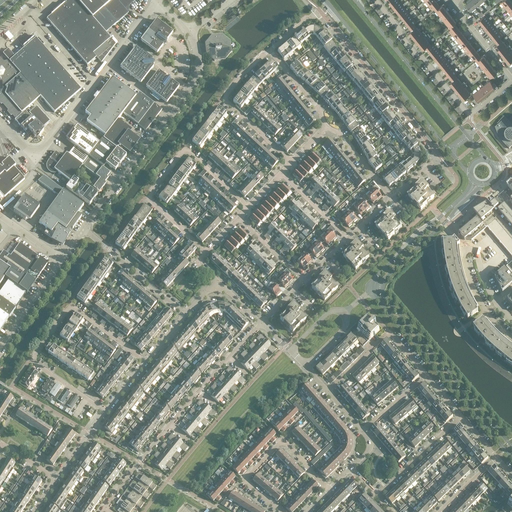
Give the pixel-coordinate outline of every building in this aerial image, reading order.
[(116,44),(106,33),(92,18),(76,0),(68,0),(47,19),(87,66),(96,58),(101,63),(116,44)] [(76,0),(92,18),(112,0),(76,0)] [(112,0),(92,18),(106,33),(128,13),(125,9),(135,0),(112,0)] [(439,4),(435,0),(428,6),(432,10),(434,8),(439,4)] [(475,7),(469,0),(468,0),(466,2),(467,3),(465,4),(471,11),(475,7)] [(399,1),(393,7),(396,11),(403,5),(402,5),(399,1)] [(508,11),(511,7),(511,2),(511,1),(504,7),(504,6),(501,8),(502,10),(505,7),(508,11)] [(396,11),(399,15),(406,10),(403,6),(406,4),(405,3),(402,5),(403,5),(396,11)] [(439,18),(440,20),(449,13),(444,7),(446,6),(444,3),(440,6),(439,4),(434,8),(441,16),(439,18)] [(409,13),(406,10),(399,15),(403,19),(410,14),(409,13)] [(412,11),(409,13),(410,14),(403,19),(406,24),(413,18),(410,15),(413,12),(412,11)] [(221,21),(223,24),(224,26),(236,16),(233,12),(221,21)] [(451,29),(455,25),(454,23),(458,20),(456,18),(454,19),(449,13),(440,20),(442,22),(444,20),(451,29)] [(478,20),(482,25),(489,19),(488,18),(485,15),(478,20)] [(488,18),(489,19),(482,25),(485,29),(492,23),(489,20),(492,18),(491,16),(488,18)] [(410,28),(414,24),(416,22),(413,18),(406,24),(410,28)] [(155,22),(146,34),(142,40),(142,42),(155,53),(158,52),(163,46),(162,45),(164,44),(165,44),(165,43),(165,42),(166,40),(167,41),(172,34),(171,32),(158,21),(155,22)] [(496,28),(495,27),(492,23),(485,29),(489,33),(496,28)] [(411,30),(407,33),(409,35),(411,34),(416,40),(425,33),(423,31),(421,33),(420,31),(416,26),(414,24),(410,28),(411,30)] [(449,31),(451,34),(452,35),(459,29),(455,25),(451,29),(449,31)] [(489,33),(492,37),(499,32),(496,28),(499,26),(498,25),(495,27),(496,28),(489,33)] [(307,29),(304,31),(309,37),(311,35),(313,35),(314,27),(313,27),(311,27),(310,27),(309,28),(308,28),(307,29)] [(315,27),(314,27),(313,35),(315,36),(317,38),(323,33),(321,30),(320,29),(319,29),(318,28),(317,28),(316,27),(315,27)] [(455,39),(462,34),(459,29),(452,35),(451,34),(449,36),(450,38),(453,36),(455,39)] [(301,32),(299,34),(304,41),(309,37),(304,31),(303,30),(302,30),(301,30),(301,31),(301,32)] [(317,38),(321,42),(328,37),(325,34),(326,34),(326,33),(325,32),(324,32),(323,33),(317,38)] [(496,42),(500,38),(502,36),(499,32),(492,37),(496,42)] [(425,33),(416,40),(421,46),(419,47),(421,50),(425,47),(426,49),(431,45),(430,43),(424,37),(427,35),(425,33)] [(300,44),(304,41),(299,34),(296,36),(295,36),(294,36),(294,37),(294,38),(300,45),(300,44)] [(466,38),(462,34),(455,39),(458,43),(459,43),(466,38)] [(206,44),(206,45),(208,45),(209,53),(207,54),(209,53),(210,57),(210,58),(213,60),(214,61),(221,60),(223,60),(225,60),(231,52),(231,49),(230,42),(230,41),(222,35),(215,36),(213,38),(212,37),(213,38),(207,42),(208,45),(206,44)] [(21,75),(40,97),(54,113),(81,90),(36,38),(35,39),(33,36),(24,43),(22,45),(24,48),(12,59),(9,61),(21,75)] [(330,40),(328,37),(321,42),(324,47),(331,41),(332,41),(332,40),(331,40),(331,39),(330,39),(330,40)] [(301,45),(300,44),(300,45),(294,38),(292,40),(291,39),(289,40),(290,41),(296,49),(301,45)] [(458,43),(456,45),(457,46),(459,44),(462,48),(469,42),(466,38),(459,43),(458,43)] [(501,39),(500,38),(496,42),(496,43),(497,43),(493,46),(495,49),(497,48),(502,54),(511,46),(509,44),(507,46),(501,39)] [(285,44),(286,45),(292,52),(296,49),(290,41),(288,43),(287,42),(285,44)] [(333,43),(331,41),(324,47),(323,47),(327,52),(335,45),(335,46),(336,45),(334,43),(333,43)] [(466,52),(473,46),(469,42),(462,48),(465,51),(466,52)] [(426,49),(430,53),(437,47),(436,47),(433,43),(431,45),(426,49)] [(436,47),(437,47),(430,53),(433,57),(440,52),(437,48),(440,46),(439,44),(436,47)] [(288,56),(292,52),(286,45),(284,46),(283,46),(281,47),(288,56)] [(327,52),(330,56),(338,50),(339,49),(337,47),(336,48),(335,46),(335,45),(327,52)] [(476,50),(473,46),(466,52),(465,51),(462,53),(464,55),(466,52),(469,56),(476,50)] [(502,54),(507,60),(508,61),(506,62),(508,65),(511,62),(511,60),(511,59),(511,52),(510,50),(511,48),(511,47),(511,46),(502,54)] [(284,59),(288,56),(281,47),(279,49),(280,50),(277,52),(284,59)] [(135,49),(121,66),(120,68),(141,84),(153,67),(153,64),(154,64),(153,63),(153,62),(153,60),(137,48),(135,49)] [(340,52),(338,50),(330,56),(334,60),(342,53),(341,51),(340,52)] [(475,58),(479,55),(476,50),(469,56),(473,60),(475,58)] [(443,55),(440,52),(433,57),(437,61),(444,56),(443,55)] [(344,55),(342,53),(334,60),(337,64),(342,60),(345,58),(343,56),(344,55)] [(437,61),(440,65),(447,60),(444,57),(447,54),(446,53),(443,55),(444,56),(437,61)] [(479,55),(475,58),(476,60),(482,67),(479,69),(481,71),(490,64),(485,57),(486,56),(485,54),(481,57),(479,55)] [(15,119),(21,114),(5,95),(7,91),(5,89),(21,75),(9,61),(4,62),(1,58),(0,58),(0,103),(1,105),(3,104),(8,110),(7,112),(11,116),(12,115),(15,119)] [(345,58),(342,60),(337,64),(341,68),(349,61),(348,59),(347,60),(345,58)] [(300,60),(297,62),(290,68),(293,72),(303,64),(300,60)] [(450,64),(450,63),(447,60),(440,65),(443,70),(450,64)] [(266,64),(273,72),(278,68),(271,61),(269,63),(268,62),(266,64)] [(351,63),(349,61),(341,68),(344,73),(352,66),(350,64),(351,63)] [(443,70),(447,74),(454,68),(451,65),(454,63),(452,61),(450,63),(450,64),(443,70)] [(263,69),(269,76),(273,72),(266,64),(264,66),(265,67),(263,69)] [(303,64),(293,72),(297,77),(298,76),(297,76),(307,68),(306,68),(303,64)] [(490,64),(481,71),(483,73),(485,71),(490,77),(493,75),(494,77),(500,72),(498,70),(496,71),(490,64)] [(298,76),(302,79),(309,73),(311,71),(308,67),(306,68),(307,68),(297,76),(298,76)] [(349,78),(358,71),(356,69),(355,70),(353,67),(346,74),(349,78)] [(455,74),(457,73),(454,68),(447,74),(450,78),(455,74)] [(258,71),(265,79),(269,76),(263,69),(261,70),(260,70),(258,71)] [(168,78),(164,76),(158,71),(146,88),(167,104),(179,87),(170,80),(170,78),(168,78)] [(265,79),(258,71),(256,73),(257,74),(255,76),(261,83),(265,79)] [(360,76),(359,74),(360,73),(358,71),(349,78),(353,82),(360,76)] [(309,73),(302,79),(306,83),(313,77),(309,73)] [(316,74),(313,77),(306,83),(310,87),(318,80),(317,80),(319,79),(316,74)] [(452,80),(448,83),(450,85),(452,84),(457,91),(464,85),(466,83),(465,83),(464,81),(462,83),(456,76),(455,74),(450,78),(452,80)] [(21,114),(40,97),(21,75),(5,89),(7,91),(5,95),(21,114)] [(357,86),(365,79),(364,77),(363,78),(361,75),(360,76),(353,82),(357,86)] [(261,83),(255,76),(252,78),(251,77),(249,79),(257,87),(261,83)] [(105,136),(136,96),(112,78),(99,95),(99,94),(98,95),(99,96),(95,100),(95,99),(94,101),(85,113),(90,117),(87,122),(105,136)] [(257,87),(249,79),(248,81),(249,82),(246,85),(254,91),(257,87)] [(277,90),(284,83),(281,79),(274,84),(273,85),(277,90)] [(360,90),(368,84),(366,82),(367,81),(365,79),(357,86),(360,90)] [(321,84),(318,80),(310,87),(314,90),(321,84)] [(480,84),(487,93),(494,87),(495,89),(498,87),(494,82),(493,84),(490,80),(483,85),(482,83),(480,84)] [(280,94),(288,88),(284,83),(277,90),(280,94)] [(464,85),(457,91),(463,98),(461,99),(463,102),(468,98),(467,96),(470,93),(466,89),(465,87),(467,85),(466,83),(464,85)] [(325,88),(322,84),(321,84),(314,90),(318,94),(325,88)] [(360,90),(358,92),(362,96),(364,94),(372,87),(370,85),(370,86),(368,84),(360,90)] [(479,88),(473,94),(476,97),(474,99),(478,103),(480,101),(479,100),(487,93),(480,84),(477,86),(479,88)] [(254,91),(246,85),(245,87),(244,87),(242,89),(251,95),(254,91)] [(318,94),(322,98),(330,92),(326,87),(325,88),(318,94)] [(367,98),(375,92),(373,90),(374,89),(372,87),(364,94),(367,98)] [(280,94),(284,98),(291,92),(288,88),(280,94)] [(251,95),(242,89),(241,90),(241,91),(240,93),(247,100),(251,95)] [(331,93),(323,99),(327,103),(335,97),(336,96),(332,91),(331,93)] [(123,113),(146,131),(152,122),(155,122),(154,120),(155,118),(162,110),(139,92),(123,113)] [(284,98),(287,102),(295,96),(291,92),(284,98)] [(375,92),(367,98),(370,103),(379,95),(377,93),(376,94),(375,92)] [(247,100),(240,93),(238,96),(237,95),(235,97),(244,104),(247,100)] [(371,103),(369,104),(372,108),(373,107),(374,107),(381,101),(382,101),(380,98),(381,97),(379,95),(370,103),(371,103)] [(287,102),(290,106),(298,100),(295,96),(287,102)] [(244,104),(235,97),(234,99),(235,100),(233,102),(241,108),(244,104)] [(338,101),(335,97),(327,103),(331,107),(338,101)] [(290,106),(294,111),(302,104),(298,100),(290,106)] [(331,107),(334,111),(341,105),(338,101),(331,107)] [(374,107),(373,107),(377,111),(385,104),(384,102),(383,103),(381,101),(374,107)] [(294,111),(297,115),(305,108),(302,104),(294,111)] [(385,104),(377,111),(380,116),(388,109),(386,107),(387,106),(385,104)] [(334,111),(338,115),(345,109),(341,105),(334,111)] [(257,106),(251,113),(255,117),(262,110),(257,106)] [(32,117),(40,126),(42,129),(50,122),(37,107),(29,114),(32,117)] [(216,109),(214,111),(223,118),(227,114),(219,107),(217,110),(216,109)] [(297,115),(301,119),(308,113),(305,108),(297,115)] [(338,115),(341,120),(348,114),(345,109),(338,115)] [(262,110),(255,117),(259,121),(266,114),(262,110)] [(15,120),(20,126),(30,117),(25,111),(15,120)] [(212,116),(220,122),(223,118),(214,111),(213,113),(214,114),(212,116)] [(389,111),(381,117),(385,122),(393,115),(392,113),(391,113),(389,111)] [(301,119),(304,123),(312,117),(308,113),(301,119)] [(341,120),(344,124),(353,117),(350,113),(348,114),(341,120)] [(266,114),(259,121),(263,125),(269,117),(266,114)] [(393,115),(385,122),(388,126),(396,119),(394,117),(395,116),(393,115)] [(209,118),(208,120),(216,126),(220,122),(212,116),(210,118),(209,118)] [(35,136),(39,136),(44,130),(42,129),(40,126),(32,117),(21,127),(25,132),(28,129),(35,136)] [(269,117),(263,125),(267,128),(273,121),(269,117)] [(315,121),(312,117),(304,123),(308,127),(315,121)] [(353,117),(344,124),(348,128),(355,122),(355,123),(357,121),(353,117)] [(509,149),(510,148),(511,146),(511,126),(504,117),(497,124),(498,125),(495,128),(496,130),(497,133),(498,135),(499,137),(500,139),(501,141),(503,143),(504,144),(506,146),(507,147),(509,149)] [(396,119),(388,126),(391,130),(400,123),(398,121),(397,122),(396,119)] [(103,139),(117,149),(120,145),(129,152),(133,148),(134,148),(135,147),(135,146),(134,146),(136,144),(137,141),(129,135),(132,131),(118,120),(103,139)] [(207,122),(205,125),(213,131),(213,130),(216,132),(218,129),(216,127),(216,126),(208,120),(206,122),(207,122)] [(273,121),(267,128),(271,132),(277,125),(273,121)] [(358,127),(355,123),(355,122),(348,128),(351,133),(358,127)] [(400,123),(391,130),(390,132),(393,136),(395,134),(403,127),(402,128),(401,126),(402,125),(400,123)] [(203,126),(201,128),(210,135),(213,131),(205,125),(204,127),(203,126)] [(242,129),(238,125),(231,132),(235,136),(242,129)] [(277,125),(271,132),(275,136),(281,129),(277,125)] [(75,146),(72,150),(68,155),(83,166),(89,157),(89,156),(99,143),(77,126),(66,139),(75,146)] [(362,133),(365,131),(361,126),(352,134),(355,139),(362,133)] [(403,127),(395,134),(398,138),(407,131),(406,132),(404,130),(405,129),(403,127)] [(199,133),(207,139),(210,135),(201,128),(200,130),(200,131),(199,133)] [(242,129),(235,136),(239,140),(246,132),(242,129)] [(296,130),(292,135),(298,140),(302,136),(296,130)] [(407,131),(398,138),(402,142),(409,136),(408,134),(409,133),(407,131)] [(246,132),(239,140),(243,143),(250,136),(246,132)] [(196,135),(194,137),(203,144),(207,139),(199,133),(197,136),(196,135)] [(366,137),(362,133),(355,139),(358,144),(366,137)] [(298,140),(292,135),(288,138),(294,144),(298,140)] [(250,136),(243,143),(247,147),(254,140),(250,136)] [(409,136),(402,142),(402,143),(403,142),(406,146),(413,141),(411,138),(411,137),(411,136),(410,136),(409,136)] [(194,140),(192,142),(200,148),(203,144),(194,137),(193,139),(194,140)] [(361,148),(368,142),(365,138),(366,137),(358,144),(361,148)] [(103,138),(99,143),(89,156),(89,157),(103,168),(106,164),(115,171),(118,167),(120,167),(120,165),(126,156),(117,149),(103,139),(103,138)] [(288,138),(284,142),(291,148),(294,144),(288,138)] [(330,139),(323,146),(326,150),(334,144),(330,139)] [(254,140),(247,147),(251,151),(258,144),(254,140)] [(413,141),(406,146),(410,151),(416,146),(417,145),(417,144),(417,143),(416,143),(415,143),(413,141)] [(291,148),(284,142),(280,147),(287,153),(291,148)] [(369,142),(368,142),(361,148),(363,153),(371,146),(368,142),(369,142)] [(258,144),(251,151),(255,155),(262,147),(258,144)] [(334,144),(326,150),(330,154),(337,148),(334,144)] [(363,153),(366,158),(374,151),(371,147),(371,146),(363,153)] [(416,146),(410,151),(412,153),(412,155),(420,156),(420,155),(420,154),(420,153),(420,152),(419,150),(419,149),(418,148),(416,146)] [(262,147),(255,155),(259,158),(266,151),(262,147)] [(215,150),(208,157),(210,159),(212,161),(219,154),(221,151),(217,148),(215,150)] [(337,148),(330,154),(333,158),(341,152),(337,148)] [(58,172),(70,182),(74,177),(83,166),(66,153),(63,157),(55,151),(48,162),(47,162),(47,163),(47,164),(46,164),(46,165),(46,166),(46,167),(46,168),(47,168),(47,169),(47,170),(48,171),(49,172),(50,173),(51,173),(52,173),(53,173),(54,173),(55,173),(56,173),(57,173),(58,172)] [(266,151),(259,158),(263,162),(270,155),(266,151)] [(368,163),(377,156),(373,152),(374,151),(366,158),(369,162),(368,163)] [(341,152),(333,158),(337,163),(344,156),(341,152)] [(219,154),(212,161),(216,165),(223,157),(219,154)] [(314,154),(309,158),(317,165),(321,161),(314,154)] [(270,155),(263,162),(267,166),(274,158),(270,155)] [(420,156),(412,155),(411,157),(409,159),(414,165),(417,163),(417,162),(418,161),(419,160),(419,159),(420,159),(420,158),(420,157),(420,156)] [(344,156),(337,163),(340,167),(348,160),(344,156)] [(368,163),(372,167),(379,161),(376,157),(377,156),(368,163)] [(110,173),(89,157),(83,166),(100,179),(93,188),(99,192),(106,183),(105,182),(108,178),(107,177),(110,173)] [(223,157),(216,165),(220,168),(227,161),(223,157)] [(7,173),(14,167),(16,165),(9,158),(0,165),(0,175),(5,171),(7,173)] [(274,158),(267,166),(271,169),(278,162),(279,161),(277,159),(276,160),(274,158)] [(309,158),(305,162),(312,169),(317,165),(309,158)] [(185,161),(184,163),(193,170),(196,165),(188,159),(186,162),(185,161)] [(414,165),(409,159),(405,163),(410,169),(413,167),(414,167),(415,167),(415,166),(414,165)] [(348,160),(340,167),(344,171),(351,165),(348,160)] [(227,161),(220,168),(224,172),(231,165),(227,161)] [(372,167),(375,172),(382,165),(379,161),(372,167)] [(410,169),(405,163),(403,161),(399,164),(400,165),(406,173),(406,174),(407,174),(407,173),(408,173),(408,172),(410,169)] [(233,162),(231,165),(224,172),(228,176),(237,166),(233,162)] [(305,162),(301,167),(308,174),(312,169),(305,162)] [(181,168),(189,174),(193,170),(184,163),(182,165),(183,166),(181,168)] [(351,165),(344,171),(347,175),(355,169),(351,165)] [(406,173),(400,165),(395,169),(402,177),(404,176),(404,175),(406,173)] [(241,170),(237,166),(228,176),(232,180),(241,170)] [(25,179),(14,167),(7,173),(5,171),(0,175),(0,192),(4,197),(25,179)] [(301,167),(297,171),(304,178),(308,174),(301,167)] [(186,178),(189,174),(181,168),(180,170),(179,170),(177,172),(186,178)] [(355,169),(347,175),(350,179),(358,173),(355,169)] [(391,172),(398,181),(400,179),(400,178),(402,177),(402,178),(402,177),(395,169),(391,172)] [(304,178),(297,171),(292,175),(300,182),(304,178)] [(175,177),(183,183),(186,178),(177,172),(176,174),(177,174),(175,177)] [(263,178),(257,172),(253,176),(259,182),(263,178)] [(398,181),(391,172),(387,176),(394,184),(396,183),(395,182),(397,180),(398,181)] [(358,173),(350,179),(354,183),(361,177),(358,173)] [(63,190),(44,176),(38,181),(58,196),(63,190)] [(256,186),(259,182),(253,176),(249,180),(256,186)] [(394,184),(387,176),(383,179),(389,187),(391,185),(392,186),(394,184)] [(71,191),(90,206),(97,195),(74,177),(70,182),(66,188),(71,191)] [(180,187),(183,183),(175,177),(173,179),(172,178),(171,180),(180,187)] [(361,177),(354,183),(357,188),(365,181),(361,177)] [(201,189),(208,181),(204,178),(197,185),(201,189)] [(312,192),(321,182),(317,178),(310,185),(312,187),(309,189),(312,192)] [(168,184),(168,185),(176,191),(180,187),(171,180),(169,182),(170,183),(169,185),(168,184)] [(252,190),(256,186),(249,180),(246,184),(252,190)] [(422,180),(414,188),(414,189),(415,190),(408,196),(421,210),(434,197),(428,191),(430,189),(428,188),(429,187),(422,180)] [(205,192),(212,185),(208,181),(201,189),(205,192)] [(318,193),(325,186),(321,182),(312,192),(314,194),(316,191),(318,193)] [(373,188),(369,191),(371,193),(377,200),(382,197),(377,192),(380,190),(375,186),(372,182),(370,184),(373,188)] [(248,194),(252,190),(246,184),(242,188),(248,194)] [(164,189),(173,196),(176,191),(168,185),(166,187),(167,187),(165,189),(164,189)] [(209,196),(216,189),(212,185),(205,192),(209,196)] [(283,185),(279,189),(286,196),(291,192),(283,185)] [(245,198),(248,194),(242,188),(240,186),(236,190),(245,198)] [(325,186),(318,193),(320,194),(317,197),(319,199),(327,191),(328,190),(325,186)] [(161,193),(170,200),(173,196),(164,189),(163,191),(164,192),(162,194),(161,193)] [(213,200),(220,193),(216,189),(209,196),(213,200)] [(279,189),(275,194),(282,200),(286,196),(279,189)] [(39,224),(40,224),(47,229),(44,233),(52,239),(51,241),(63,247),(70,233),(69,232),(71,228),(73,229),(82,217),(78,214),(84,206),(63,191),(39,224)] [(327,191),(319,199),(322,201),(324,199),(326,200),(331,195),(327,191)] [(158,198),(166,204),(168,205),(171,201),(170,200),(161,193),(159,195),(160,196),(158,198)] [(220,193),(213,200),(217,203),(224,196),(220,193)] [(332,193),(331,195),(326,200),(327,202),(325,204),(327,207),(336,197),(332,193)] [(373,204),(377,200),(371,193),(367,197),(365,195),(363,197),(367,202),(369,200),(373,204)] [(275,194),(271,198),(278,205),(282,200),(275,194)] [(187,205),(190,201),(193,204),(195,202),(188,196),(183,201),(187,205)] [(224,196),(217,203),(221,207),(227,200),(224,196)] [(31,220),(32,218),(39,207),(24,197),(14,212),(26,220),(27,219),(29,219),(31,220)] [(336,197),(327,207),(329,209),(332,206),(334,208),(335,206),(337,208),(339,206),(337,204),(340,201),(336,197)] [(358,205),(365,212),(369,208),(365,204),(367,202),(363,197),(360,199),(362,201),(358,205)] [(478,218),(459,233),(465,240),(471,241),(472,241),(486,228),(487,227),(510,255),(511,256),(511,262),(506,267),(511,273),(511,213),(505,205),(503,203),(498,197),(494,201),(492,199),(487,202),(487,203),(473,211),(475,213),(477,216),(476,216),(478,218)] [(271,198),(267,202),(274,209),(278,205),(271,198)] [(227,200),(221,207),(225,211),(231,204),(227,200)] [(294,202),(289,208),(293,211),(300,203),(298,201),(296,204),(294,202)] [(183,202),(181,204),(174,211),(178,215),(185,208),(187,206),(183,202)] [(267,202),(262,206),(270,213),(274,209),(267,202)] [(300,203),(293,211),(291,213),(295,217),(302,210),(300,208),(303,205),(300,203)] [(231,204),(225,211),(229,215),(236,207),(237,206),(234,204),(233,205),(231,204)] [(141,209),(149,215),(152,211),(144,205),(142,207),(141,206),(140,209),(141,209)] [(361,216),(365,212),(358,205),(356,206),(354,205),(350,208),(354,213),(357,211),(361,216)] [(178,215),(182,219),(190,210),(187,206),(185,208),(178,215)] [(262,206),(258,211),(265,218),(270,213),(262,206)] [(350,208),(348,211),(347,211),(348,214),(346,216),(352,223),(356,220),(352,215),(354,213),(350,208)] [(138,214),(146,219),(149,215),(141,209),(139,211),(138,211),(137,213),(138,214)] [(302,210),(295,217),(299,220),(308,211),(306,209),(303,211),(302,210)] [(182,219),(186,223),(194,214),(190,210),(182,219)] [(390,210),(381,218),(381,219),(382,220),(376,226),(388,240),(402,227),(396,221),(397,219),(396,218),(396,217),(390,210)] [(258,211),(254,215),(261,222),(265,218),(258,211)] [(308,211),(299,220),(303,224),(304,223),(310,217),(308,216),(310,213),(308,211)] [(134,218),(142,224),(146,219),(138,214),(136,216),(135,215),(134,217),(134,218)] [(199,217),(194,214),(186,223),(190,227),(199,217)] [(348,227),(352,223),(346,216),(344,214),(338,220),(342,225),(344,223),(348,227)] [(261,222),(254,215),(250,219),(257,226),(261,222)] [(310,217),(304,223),(308,226),(316,218),(314,216),(311,219),(310,217)] [(221,223),(215,217),(211,221),(217,227),(221,223)] [(130,222),(139,228),(142,224),(134,218),(133,220),(132,220),(130,222)] [(316,218),(308,226),(312,230),(317,225),(316,223),(318,220),(316,218)] [(156,232),(163,225),(159,221),(152,228),(156,232)] [(213,231),(217,227),(211,221),(207,225),(213,231)] [(325,229),(326,230),(330,226),(325,221),(319,226),(323,231),(325,229)] [(128,227),(136,232),(139,228),(130,222),(129,224),(130,224),(128,227)] [(273,224),(267,229),(269,231),(267,234),(269,236),(277,227),(276,225),(275,226),(273,224)] [(160,236),(167,228),(163,225),(156,232),(160,236)] [(210,235),(213,231),(207,225),(203,229),(210,235)] [(275,237),(281,231),(282,230),(278,226),(277,227),(269,236),(271,238),(274,235),(275,237)] [(331,226),(328,229),(324,233),(325,235),(332,242),(336,238),(333,235),(333,233),(336,230),(331,226)] [(124,230),(133,237),(136,232),(128,227),(126,229),(125,228),(124,230)] [(164,239),(171,232),(167,228),(160,236),(164,239)] [(174,232),(179,238),(183,235),(178,229),(174,232)] [(206,239),(210,235),(203,229),(200,233),(206,239)] [(237,233),(244,240),(248,236),(241,229),(237,233)] [(122,235),(130,241),(133,237),(124,230),(122,232),(123,233),(122,235)] [(281,231),(275,237),(277,239),(274,241),(277,243),(285,235),(281,231)] [(168,243),(175,236),(171,232),(164,239),(168,243)] [(202,243),(206,239),(200,233),(196,237),(202,243)] [(240,244),(244,240),(237,233),(232,238),(240,244)] [(118,239),(126,246),(130,241),(122,235),(120,238),(119,237),(118,239)] [(285,235),(277,243),(279,245),(281,243),(283,244),(288,239),(285,235)] [(320,237),(318,239),(322,243),(324,241),(328,246),(332,242),(325,235),(322,238),(320,237)] [(172,247),(179,240),(175,236),(168,243),(172,247)] [(455,237),(451,240),(450,241),(445,241),(444,240),(443,240),(442,241),(442,242),(442,245),(444,245),(444,249),(444,252),(443,252),(443,259),(445,259),(446,261),(446,263),(447,265),(446,265),(447,266),(447,269),(445,269),(447,276),(449,275),(450,278),(451,282),(449,282),(451,289),(453,288),(455,295),(454,295),(456,302),(458,301),(459,303),(460,304),(461,306),(461,308),(462,308),(463,310),(461,311),(464,317),(466,316),(467,318),(468,319),(478,312),(477,310),(478,309),(476,306),(478,305),(474,298),(473,299),(472,296),(473,296),(470,289),(467,283),(465,276),(463,269),(461,262),(460,262),(460,260),(461,259),(460,254),(459,247),(459,244),(460,244),(455,237)] [(228,242),(235,249),(240,244),(232,238),(228,242)] [(288,239),(283,244),(285,246),(282,249),(284,251),(292,243),(294,241),(290,238),(288,239)] [(126,246),(118,239),(116,241),(117,242),(115,244),(123,250),(126,246)] [(313,246),(320,254),(324,250),(320,245),(322,243),(318,239),(315,241),(311,245),(313,246)] [(357,240),(349,248),(349,249),(350,250),(343,256),(356,270),(369,258),(363,251),(365,249),(363,248),(364,247),(357,240)] [(231,253),(235,249),(228,242),(224,246),(231,253)] [(10,253),(15,244),(12,243),(7,251),(10,253)] [(186,247),(193,253),(197,249),(190,243),(186,247)] [(292,243),(284,251),(287,253),(289,250),(291,252),(296,247),(292,243)] [(0,261),(10,269),(33,285),(47,265),(47,263),(20,244),(11,256),(3,251),(0,256),(0,261)] [(248,257),(249,257),(258,247),(255,245),(253,248),(251,246),(244,253),(244,255),(247,257),(248,257)] [(308,248),(305,251),(310,255),(312,253),(316,258),(320,254),(313,246),(309,250),(308,248)] [(189,257),(193,253),(186,247),(183,251),(189,257)] [(252,261),(259,254),(258,252),(260,250),(258,247),(249,257),(252,261)] [(142,252),(137,248),(131,256),(135,260),(142,252)] [(186,261),(189,257),(183,251),(179,255),(182,258),(185,261),(186,261)] [(301,258),(308,265),(312,262),(308,257),(310,255),(305,251),(303,253),(305,255),(301,258)] [(139,263),(146,256),(142,252),(135,260),(139,263)] [(213,265),(220,257),(216,253),(210,260),(211,261),(210,262),(213,265)] [(258,263),(265,255),(263,253),(261,255),(259,254),(252,261),(256,264),(258,263)] [(262,267),(267,261),(265,260),(268,257),(265,255),(258,263),(256,264),(260,268),(262,267)] [(143,267),(150,259),(146,256),(139,263),(143,267)] [(217,268),(224,261),(220,257),(213,265),(214,264),(215,265),(214,266),(217,268)] [(105,258),(103,261),(102,260),(101,262),(110,269),(113,264),(105,258)] [(182,258),(179,262),(185,268),(189,264),(186,261),(185,261),(182,258)] [(304,269),(308,265),(301,258),(297,262),(295,260),(293,262),(297,267),(300,265),(304,269)] [(148,270),(154,263),(150,259),(143,267),(148,270)] [(265,271),(273,262),(271,260),(268,263),(267,261),(262,267),(265,271)] [(10,269),(0,261),(0,273),(5,277),(10,269)] [(224,261),(217,268),(219,271),(220,270),(221,271),(228,264),(224,261)] [(110,269),(101,262),(99,264),(100,265),(99,267),(107,273),(110,269)] [(179,262),(175,266),(181,272),(185,268),(179,262)] [(273,262),(265,271),(264,272),(268,276),(269,274),(275,269),(273,267),(275,265),(273,262)] [(154,263),(148,270),(152,274),(158,266),(154,263)] [(228,264),(221,271),(223,273),(222,274),(224,276),(232,268),(228,264)] [(175,266),(171,270),(178,276),(181,272),(175,266)] [(95,271),(104,277),(106,279),(109,275),(107,273),(99,267),(97,270),(96,269),(95,271)] [(232,268),(224,276),(227,278),(228,277),(229,279),(236,272),(232,268)] [(33,285),(10,269),(5,277),(9,280),(26,293),(27,293),(33,285)] [(286,269),(284,272),(280,275),(289,284),(293,280),(288,276),(291,274),(286,269)] [(505,269),(495,277),(503,292),(511,284),(511,280),(511,279),(511,277),(505,269)] [(171,270),(168,274),(174,280),(178,276),(171,270)] [(104,277),(95,271),(93,273),(94,274),(92,276),(100,282),(104,277)] [(325,271),(317,279),(317,280),(318,281),(311,288),(324,301),(338,288),(331,282),(332,280),(331,279),(331,278),(325,271)] [(236,272),(229,279),(231,280),(230,281),(232,283),(240,276),(236,272)] [(121,285),(128,278),(123,274),(117,281),(117,282),(121,285)] [(168,274),(164,278),(170,284),(174,280),(168,274)] [(273,280),(279,286),(281,284),(285,288),(289,284),(280,275),(276,279),(276,278),(274,278),(273,280)] [(100,282),(92,276),(91,278),(90,278),(88,280),(97,286),(100,282)] [(240,276),(232,283),(235,286),(235,285),(237,286),(244,279),(240,276)] [(132,281),(128,278),(121,285),(125,289),(132,281)] [(170,284),(164,278),(160,282),(166,288),(170,284)] [(244,279),(237,286),(238,288),(238,289),(240,291),(247,283),(244,279)] [(9,280),(0,292),(0,297),(9,303),(16,309),(21,302),(20,301),(26,293),(9,280)] [(97,286),(88,280),(87,282),(88,283),(86,285),(94,291),(97,286)] [(279,286),(273,280),(270,282),(272,284),(268,288),(272,292),(276,297),(281,292),(276,288),(279,286)] [(129,292),(136,285),(132,281),(125,289),(129,292)] [(247,283),(240,291),(242,293),(243,292),(245,294),(251,287),(247,283)] [(86,285),(85,284),(84,286),(85,287),(83,289),(91,295),(94,291),(86,285)] [(140,288),(136,285),(129,292),(134,296),(140,288)] [(251,287),(245,294),(246,295),(245,296),(248,298),(255,291),(251,287)] [(83,289),(82,288),(80,291),(81,291),(80,293),(80,294),(88,299),(91,295),(83,289)] [(138,299),(144,292),(140,288),(134,296),(138,299)] [(255,291),(248,298),(250,301),(251,300),(252,301),(259,294),(255,291)] [(148,295),(144,292),(138,299),(142,303),(148,295)] [(80,294),(80,293),(79,293),(77,295),(78,296),(76,298),(85,304),(88,299),(80,294)] [(259,294),(252,301),(254,303),(253,304),(255,306),(263,298),(259,294)] [(146,306),(152,299),(148,295),(142,303),(146,306)] [(0,312),(9,318),(9,319),(16,310),(0,298),(0,312)] [(263,298),(255,306),(258,308),(259,307),(260,309),(267,302),(263,298)] [(157,302),(152,299),(146,306),(144,308),(149,312),(157,302)] [(92,310),(97,313),(99,310),(103,305),(98,302),(92,310)] [(218,311),(218,310),(218,302),(215,303),(214,303),(213,303),(212,303),(211,304),(209,305),(212,310),(213,312),(215,312),(216,311),(218,311)] [(218,310),(218,311),(219,311),(220,311),(222,312),(223,312),(224,310),(226,304),(224,303),(223,303),(221,303),(220,303),(218,302),(218,310)] [(301,311),(300,310),(299,310),(300,309),(293,302),(285,310),(285,311),(286,313),(280,319),(293,332),(306,319),(300,313),(301,311)] [(227,304),(226,304),(224,310),(223,312),(224,312),(225,313),(227,314),(228,315),(226,316),(227,316),(234,309),(232,307),(231,306),(230,306),(229,305),(227,304)] [(101,317),(106,310),(107,309),(103,305),(99,310),(97,313),(101,317)] [(210,317),(208,315),(209,315),(210,314),(212,313),(213,312),(212,310),(209,305),(208,305),(207,306),(206,306),(205,307),(204,308),(202,310),(210,317)] [(162,312),(170,319),(172,317),(171,316),(173,314),(165,308),(162,312)] [(106,310),(101,317),(105,320),(111,312),(107,309),(106,310)] [(230,320),(237,313),(234,309),(227,316),(230,320)] [(202,311),(199,314),(206,321),(210,317),(202,310),(202,311)] [(0,332),(6,324),(5,324),(9,318),(0,312),(0,332)] [(105,320),(110,323),(116,315),(111,312),(105,320)] [(162,312),(158,316),(165,322),(167,321),(168,322),(170,319),(162,312)] [(241,316),(237,313),(230,320),(234,323),(241,316)] [(72,318),(80,324),(83,319),(75,314),(73,316),(72,316),(71,318),(72,319),(72,318)] [(199,314),(196,318),(203,325),(206,321),(199,314)] [(110,323),(114,327),(120,319),(116,315),(110,323)] [(155,320),(163,327),(165,325),(164,324),(165,322),(158,316),(155,320)] [(234,323),(237,327),(244,320),(241,316),(234,323)] [(68,322),(69,323),(77,328),(80,324),(72,318),(72,319),(70,321),(69,320),(68,322)] [(196,318),(192,322),(200,328),(203,325),(196,318)] [(368,342),(377,333),(380,330),(375,326),(376,324),(376,323),(376,322),(375,322),(374,322),(373,323),(368,318),(357,329),(363,336),(362,337),(368,342)] [(114,327),(118,330),(124,322),(120,319),(114,327)] [(155,320),(151,324),(158,331),(160,329),(161,330),(163,327),(155,320)] [(241,331),(248,324),(244,320),(237,327),(241,331)] [(483,338),(484,339),(484,340),(485,341),(487,342),(486,344),(491,349),(492,347),(497,352),(496,353),(501,358),(502,356),(507,360),(506,362),(511,365),(511,364),(511,344),(506,339),(498,332),(496,330),(495,330),(493,328),(494,327),(493,327),(490,322),(488,324),(486,321),(485,322),(483,320),(474,327),(473,327),(474,328),(476,330),(474,331),(479,336),(480,335),(483,338)] [(118,330),(123,333),(129,325),(124,322),(118,330)] [(192,322),(189,326),(196,332),(200,328),(192,322)] [(69,323),(67,325),(66,324),(65,327),(66,327),(74,333),(77,328),(69,323)] [(148,328),(156,335),(158,333),(157,332),(158,331),(151,324),(148,328)] [(129,325),(123,333),(127,337),(133,329),(129,325)] [(189,326),(185,330),(193,336),(196,332),(189,326)] [(63,329),(62,331),(71,337),(74,333),(66,327),(64,330),(63,329)] [(148,328),(144,332),(151,339),(153,337),(154,338),(156,335),(148,328)] [(185,330),(182,333),(189,340),(193,336),(185,330)] [(71,337),(62,331),(60,333),(61,334),(60,336),(68,342),(71,337)] [(84,338),(88,342),(94,334),(90,331),(84,338)] [(141,337),(149,344),(151,341),(150,340),(151,339),(144,332),(141,337)] [(182,333),(179,337),(186,344),(189,340),(182,333)] [(91,347),(92,345),(98,337),(94,334),(88,342),(87,344),(91,347)] [(231,341),(233,340),(227,334),(223,339),(230,345),(232,342),(231,341)] [(257,347),(260,350),(268,342),(260,335),(257,339),(261,343),(257,347)] [(358,341),(352,335),(347,339),(354,345),(358,341)] [(92,345),(97,348),(103,341),(101,339),(102,338),(99,336),(98,337),(92,345)] [(141,337),(137,341),(144,347),(146,345),(147,346),(149,344),(141,337)] [(179,337),(175,341),(183,348),(186,344),(179,337)] [(230,345),(223,339),(219,343),(225,348),(226,347),(227,348),(230,345)] [(347,339),(344,342),(350,349),(354,345),(347,339)] [(380,345),(384,350),(391,344),(387,339),(380,345)] [(101,352),(107,344),(103,341),(97,348),(101,352)] [(144,347),(137,341),(133,345),(142,352),(144,349),(143,349),(144,347)] [(179,352),(183,348),(175,341),(174,343),(175,344),(173,346),(179,352)] [(268,342),(260,350),(263,354),(267,349),(272,354),(276,350),(268,342)] [(350,349),(344,342),(340,346),(346,353),(350,349)] [(225,348),(219,343),(215,347),(222,353),(225,350),(224,349),(225,348)] [(257,347),(253,343),(249,347),(253,351),(249,355),(249,356),(252,359),(260,350),(257,347)] [(52,356),(58,348),(54,345),(53,347),(49,344),(45,350),(49,352),(48,353),(50,355),(50,356),(52,358),(53,357),(52,356)] [(101,352),(105,355),(111,347),(107,344),(101,352)] [(384,350),(388,354),(394,348),(391,344),(384,350)] [(340,346),(336,350),(342,356),(346,353),(340,346)] [(105,355),(103,358),(107,362),(110,358),(116,351),(113,349),(111,347),(105,355)] [(169,349),(167,351),(174,357),(178,353),(171,347),(170,350),(169,349)] [(222,353),(215,347),(212,351),(217,357),(218,355),(219,356),(222,353)] [(52,356),(53,357),(55,358),(54,359),(56,360),(63,351),(58,348),(52,356)] [(388,354),(391,358),(398,352),(394,348),(388,354)] [(260,350),(252,359),(255,362),(259,358),(264,362),(268,358),(263,354),(260,350)] [(342,356),(336,350),(332,354),(338,360),(342,356)] [(67,354),(63,351),(56,360),(58,362),(59,361),(61,363),(67,354)] [(167,351),(164,355),(171,361),(174,357),(167,351)] [(217,357),(212,351),(208,356),(214,362),(217,359),(216,358),(217,357)] [(241,364),(244,367),(252,359),(249,356),(249,355),(245,351),(241,355),(245,360),(241,364)] [(391,358),(394,362),(395,362),(401,356),(398,352),(391,358)] [(67,354),(61,363),(64,364),(63,365),(65,367),(71,357),(67,354)] [(122,359),(130,365),(131,363),(132,364),(134,361),(126,354),(122,359)] [(332,354),(328,358),(334,364),(338,360),(332,354)] [(164,355),(160,359),(168,365),(171,361),(164,355)] [(214,362),(208,356),(204,360),(210,365),(211,364),(212,364),(214,362)] [(392,364),(396,368),(405,360),(401,356),(395,362),(394,362),(392,364)] [(76,361),(71,357),(65,367),(67,368),(68,367),(70,369),(76,361)] [(198,362),(207,370),(209,367),(208,366),(210,365),(204,360),(202,358),(198,362)] [(334,364),(328,358),(324,361),(331,368),(334,364)] [(369,362),(375,368),(379,364),(373,358),(369,362)] [(119,363),(127,370),(129,367),(128,366),(130,365),(122,359),(119,363)] [(160,359),(157,362),(165,369),(168,365),(160,359)] [(252,359),(244,367),(247,370),(252,366),(256,370),(260,366),(255,362),(252,359)] [(396,368),(399,372),(408,364),(405,360),(396,368)] [(80,364),(76,361),(70,369),(73,370),(72,371),(74,373),(80,364)] [(324,361),(320,365),(327,372),(331,368),(324,361)] [(157,362),(154,366),(161,373),(165,369),(157,362)] [(194,366),(196,368),(202,374),(203,372),(204,373),(207,370),(198,362),(194,366)] [(365,366),(371,372),(375,368),(369,362),(365,366)] [(115,367),(123,373),(124,371),(125,372),(127,370),(119,363),(115,367)] [(85,367),(80,364),(74,373),(76,374),(77,373),(79,375),(85,367)] [(403,376),(405,374),(412,368),(408,364),(399,372),(403,376)] [(327,372),(320,365),(316,369),(323,375),(327,372)] [(154,366),(151,370),(158,377),(161,373),(154,366)] [(361,369),(367,376),(371,372),(365,366),(361,369)] [(83,379),(89,370),(85,367),(79,375),(82,377),(81,377),(83,379)] [(112,371),(120,378),(123,375),(122,375),(123,373),(115,367),(112,371)] [(227,380),(230,383),(238,374),(230,367),(226,371),(230,375),(227,380)] [(31,368),(21,385),(28,389),(38,372),(31,368)] [(405,374),(409,378),(415,373),(412,368),(405,374)] [(357,373),(363,380),(367,376),(361,369),(357,373)] [(94,373),(89,370),(83,379),(85,380),(86,379),(88,381),(94,373)] [(151,370),(147,374),(155,380),(158,377),(151,370)] [(191,374),(198,380),(200,377),(199,376),(201,375),(195,370),(191,374)] [(109,375),(116,381),(117,380),(118,381),(120,378),(112,371),(109,375)] [(353,377),(359,384),(363,380),(357,373),(353,377)] [(412,383),(419,377),(415,373),(409,378),(412,383)] [(147,374),(144,378),(152,384),(155,380),(147,374)] [(187,379),(193,384),(194,382),(195,383),(198,380),(191,374),(187,379)] [(245,381),(238,374),(230,383),(233,386),(233,385),(237,381),(242,385),(245,381)] [(105,380),(114,386),(116,384),(115,383),(116,381),(109,375),(105,380)] [(227,380),(222,375),(218,380),(223,384),(219,388),(222,391),(230,383),(227,380)] [(184,383),(190,389),(193,386),(192,385),(193,384),(187,379),(185,377),(184,379),(186,380),(184,383)] [(47,393),(54,382),(49,378),(41,389),(47,393)] [(144,378),(141,382),(148,388),(152,384),(144,378)] [(114,386),(105,380),(102,384),(109,390),(111,388),(112,389),(114,386)] [(388,385),(394,392),(398,388),(392,381),(388,385)] [(145,392),(148,388),(141,382),(139,384),(140,385),(139,387),(145,392)] [(180,387),(186,392),(187,391),(188,392),(190,389),(184,383),(180,387)] [(230,383),(222,391),(226,394),(230,390),(234,394),(238,390),(233,385),(233,386),(230,383)] [(299,392),(306,400),(309,404),(318,396),(307,383),(303,386),(304,387),(299,392)] [(345,385),(338,391),(342,396),(351,388),(347,383),(344,385),(345,385)] [(55,398),(62,387),(57,384),(50,394),(55,398)] [(109,390),(102,384),(99,388),(107,395),(109,392),(108,392),(109,390)] [(211,397),(215,400),(222,391),(219,388),(214,384),(211,388),(215,392),(211,397)] [(418,389),(422,394),(428,388),(425,384),(418,389)] [(384,388),(390,395),(394,392),(388,385),(384,388)] [(176,392),(183,397),(185,394),(184,394),(186,392),(180,387),(176,392)] [(107,395),(99,388),(95,392),(102,398),(104,397),(105,397),(107,395)] [(351,388),(342,396),(345,400),(352,394),(354,392),(351,388)] [(380,392),(386,399),(390,395),(384,388),(380,392)] [(422,394),(425,398),(432,392),(428,388),(422,394)] [(134,390),(133,392),(141,398),(144,394),(137,389),(136,391),(134,390)] [(63,405),(70,394),(65,390),(57,401),(63,405)] [(172,396),(178,401),(179,399),(180,400),(183,397),(176,392),(175,390),(171,395),(172,396)] [(215,400),(218,403),(222,398),(226,402),(230,398),(226,394),(222,391),(215,400)] [(133,392),(130,396),(137,402),(141,398),(133,392)] [(376,395),(382,402),(386,399),(380,392),(376,395)] [(425,398),(429,402),(435,396),(432,392),(425,398)] [(3,398),(13,404),(14,402),(11,400),(13,398),(6,393),(3,398)] [(349,404),(356,398),(352,394),(345,400),(349,404)] [(376,395),(371,399),(377,406),(378,407),(381,404),(380,403),(382,402),(376,395)] [(72,410),(79,400),(73,396),(66,406),(72,410)] [(130,396),(126,400),(134,406),(137,402),(130,396)] [(169,400),(175,406),(178,403),(177,402),(178,401),(172,396),(169,400)] [(309,404),(327,425),(336,417),(330,410),(332,409),(332,408),(332,407),(332,406),(331,406),(330,406),(329,406),(328,407),(318,396),(309,404)] [(429,402),(432,406),(439,400),(435,396),(429,402)] [(3,398),(0,402),(7,407),(9,404),(12,406),(13,404),(3,398)] [(349,404),(352,408),(359,402),(356,398),(349,404)] [(126,400),(123,404),(131,410),(134,406),(126,400)] [(163,403),(170,410),(172,408),(173,409),(175,406),(169,400),(167,402),(165,401),(163,403)] [(199,407),(196,410),(198,412),(197,413),(201,416),(208,407),(207,406),(204,404),(200,400),(196,404),(199,407)] [(418,409),(411,400),(406,404),(412,411),(414,412),(418,409)] [(432,406),(436,410),(442,404),(439,400),(432,406)] [(0,402),(0,408),(7,413),(8,411),(6,409),(7,407),(0,402)] [(356,412),(363,406),(359,402),(352,408),(356,412)] [(131,410),(123,404),(120,408),(128,414),(127,413),(130,409),(131,410)] [(402,408),(408,414),(412,411),(406,404),(402,408)] [(436,410),(439,414),(446,408),(442,404),(436,410)] [(164,406),(160,411),(167,416),(169,413),(168,412),(169,411),(164,406)] [(288,410),(294,416),(296,414),(299,417),(301,415),(292,406),(288,410)] [(356,412),(359,416),(366,410),(363,406),(356,412)] [(118,410),(117,412),(125,418),(128,414),(120,408),(119,407),(117,410),(118,410)] [(213,418),(216,414),(208,407),(201,416),(204,419),(208,414),(213,418)] [(398,411),(404,418),(408,414),(402,408),(398,411)] [(439,414),(437,416),(440,420),(441,420),(443,418),(449,413),(448,411),(449,410),(447,408),(446,408),(439,414)] [(16,416),(20,419),(25,412),(20,409),(16,416)] [(197,413),(193,409),(189,413),(194,417),(190,421),(190,422),(193,425),(201,416),(197,413)] [(284,414),(293,423),(295,421),(292,418),(294,416),(288,410),(284,414)] [(363,421),(370,415),(366,410),(359,416),(363,421)] [(156,415),(162,420),(163,418),(164,419),(167,416),(160,411),(157,414),(156,412),(154,414),(156,415)] [(394,414),(400,421),(404,418),(398,411),(394,414)] [(20,419),(25,422),(30,415),(25,412),(20,419)] [(117,412),(114,416),(122,422),(125,418),(117,412)] [(443,418),(441,420),(444,424),(453,417),(449,413),(443,418)] [(280,418),(286,424),(288,422),(291,425),(293,423),(284,414),(280,418)] [(394,414),(390,418),(396,425),(400,421),(394,414)] [(25,422),(29,425),(34,418),(30,415),(25,422)] [(156,415),(153,420),(159,425),(162,422),(161,421),(162,420),(156,415)] [(111,420),(117,425),(119,426),(122,422),(114,416),(111,420)] [(205,427),(209,422),(204,419),(201,416),(193,425),(197,427),(200,423),(205,427)] [(182,430),(186,433),(193,425),(190,422),(190,421),(185,417),(182,422),(186,426),(182,430)] [(345,427),(346,426),(346,425),(346,424),(346,423),(346,422),(345,422),(344,422),(344,423),(343,422),(342,423),(336,417),(327,425),(338,437),(338,438),(339,438),(339,439),(339,440),(340,441),(340,442),(340,444),(352,445),(352,440),(351,436),(349,433),(347,429),(345,427)] [(34,428),(39,421),(34,418),(29,425),(34,428)] [(150,418),(147,422),(149,424),(155,429),(156,427),(157,428),(159,425),(153,420),(150,418)] [(285,430),(286,429),(287,429),(284,426),(286,424),(280,418),(276,422),(285,430)] [(111,420),(108,424),(115,430),(116,430),(114,429),(117,425),(111,420)] [(38,431),(43,424),(39,421),(34,428),(38,431)] [(285,430),(276,422),(272,426),(278,432),(281,429),(283,432),(285,430)] [(298,423),(294,427),(296,429),(292,433),(296,437),(302,431),(298,427),(300,425),(298,423)] [(425,426),(431,433),(435,429),(429,423),(425,426)] [(43,434),(47,427),(43,424),(38,431),(43,434)] [(115,430),(108,424),(104,428),(107,430),(105,433),(110,437),(115,430)] [(145,428),(152,434),(155,431),(154,430),(155,429),(149,424),(145,428)] [(370,430),(374,434),(381,428),(377,424),(370,430)] [(186,433),(189,436),(193,432),(198,435),(201,431),(197,427),(193,425),(186,433)] [(453,431),(457,435),(464,429),(460,425),(453,431)] [(421,430),(427,437),(431,433),(425,426),(421,430)] [(47,437),(52,430),(47,427),(43,434),(47,437)] [(145,428),(142,433),(148,437),(149,436),(150,437),(152,434),(145,428)] [(381,428),(374,434),(378,438),(384,432),(381,428)] [(274,441),(276,439),(273,437),(275,434),(269,429),(265,433),(274,441)] [(457,435),(460,439),(467,434),(464,429),(457,435)] [(65,435),(72,439),(75,435),(69,430),(65,435)] [(417,434),(423,440),(427,437),(421,430),(417,434)] [(136,436),(145,443),(147,440),(147,439),(148,437),(142,433),(140,431),(136,436)] [(302,431),(296,437),(299,441),(308,433),(306,432),(304,434),(302,431)] [(378,438),(381,442),(388,436),(384,432),(378,438)] [(412,436),(413,438),(419,444),(423,440),(417,434),(416,432),(412,436)] [(274,441),(265,433),(262,437),(268,443),(270,441),(272,443),(274,441)] [(308,433),(299,441),(303,445),(309,439),(307,436),(309,434),(308,433)] [(172,450),(180,441),(171,434),(168,438),(173,442),(169,447),(172,450)] [(460,439),(464,444),(471,438),(467,434),(460,439)] [(62,439),(69,444),(72,439),(65,435),(62,439)] [(133,440),(135,442),(140,446),(142,445),(143,446),(145,443),(136,436),(133,440)] [(388,436),(381,442),(385,446),(391,441),(388,436)] [(262,437),(258,441),(267,449),(269,447),(266,445),(268,443),(262,437)] [(309,439),(303,445),(307,449),(315,441),(318,439),(316,437),(314,439),(312,441),(309,439)] [(419,444),(413,438),(409,442),(415,448),(419,444)] [(464,444),(467,448),(474,442),(471,438),(464,444)] [(59,443),(66,448),(69,444),(62,439),(59,443)] [(135,442),(133,440),(132,440),(129,444),(129,445),(127,447),(132,451),(134,449),(138,452),(140,448),(139,448),(140,446),(135,442)] [(176,453),(176,452),(180,448),(184,452),(188,447),(180,441),(172,450),(176,453)] [(267,449),(258,441),(254,444),(260,450),(262,448),(265,451),(267,449)] [(315,441),(307,449),(311,453),(317,447),(315,444),(317,442),(315,441)] [(385,446),(388,450),(395,445),(391,441),(385,446)] [(441,446),(447,452),(451,448),(445,442),(441,446)] [(471,452),(478,446),(474,442),(467,448),(471,452)] [(56,448),(62,452),(66,448),(59,443),(56,448)] [(90,448),(99,454),(102,450),(94,444),(94,443),(90,448)] [(162,456),(165,459),(172,450),(169,447),(164,443),(161,447),(165,451),(162,456)] [(254,444),(250,448),(259,457),(261,455),(258,452),(260,450),(254,444)] [(337,451),(325,462),(334,471),(340,465),(342,466),(343,466),(344,466),(345,466),(345,465),(345,464),(344,464),(345,463),(343,462),(346,459),(348,456),(350,453),(352,449),(352,445),(340,444),(340,445),(340,446),(340,447),(339,448),(339,449),(338,450),(337,451)] [(395,445),(388,450),(392,455),(398,449),(395,445)] [(437,449),(443,456),(447,452),(441,446),(437,449)] [(478,446),(471,452),(474,456),(481,450),(478,446)] [(317,447),(311,453),(315,457),(321,451),(317,447)] [(53,452),(59,457),(62,452),(56,448),(53,452)] [(87,453),(96,459),(99,454),(90,448),(87,453)] [(259,457),(250,448),(247,452),(253,458),(255,456),(257,459),(259,457)] [(275,455),(279,459),(286,453),(282,449),(275,455)] [(392,455),(395,459),(402,453),(398,449),(392,455)] [(433,453),(439,459),(443,456),(437,449),(433,453)] [(172,457),(177,461),(181,456),(176,452),(176,453),(172,450),(165,459),(169,461),(172,457)] [(481,450),(474,456),(478,460),(485,454),(481,450)] [(50,456),(56,461),(59,457),(53,452),(50,456)] [(165,459),(162,456),(157,452),(154,456),(158,460),(154,465),(156,466),(155,467),(157,469),(158,468),(165,459)] [(247,452),(243,456),(252,465),(254,463),(251,460),(253,458),(247,452)] [(84,457),(91,462),(93,463),(96,459),(87,453),(84,457)] [(279,467),(289,457),(286,453),(279,459),(282,462),(280,464),(280,465),(278,466),(279,467)] [(402,453),(395,459),(399,463),(406,457),(402,453)] [(429,457),(436,463),(439,459),(433,453),(429,457)] [(485,454),(478,460),(482,464),(488,459),(485,454)] [(46,461),(53,466),(56,461),(50,456),(46,461)] [(252,465),(243,456),(239,460),(245,466),(247,464),(250,467),(252,465)] [(81,461),(88,466),(91,462),(84,457),(81,461)] [(285,465),(287,467),(293,461),(289,457),(279,467),(280,469),(285,465)] [(425,460),(432,467),(436,463),(429,457),(425,460)] [(4,463),(11,468),(14,463),(7,459),(7,458),(4,463)] [(115,464),(122,469),(126,464),(119,459),(115,464)] [(169,461),(165,459),(158,468),(161,470),(165,466),(170,469),(174,465),(169,461)] [(239,460),(235,464),(244,473),(246,471),(243,468),(245,466),(239,460)] [(422,464),(428,471),(432,467),(425,460),(422,464)] [(76,465),(84,471),(88,466),(81,461),(79,463),(78,463),(76,465)] [(288,474),(297,465),(293,461),(287,467),(289,470),(285,474),(286,475),(288,474)] [(468,466),(464,461),(462,463),(463,465),(459,469),(466,475),(470,472),(466,468),(468,466)] [(325,462),(318,470),(322,475),(322,476),(325,479),(334,471),(325,462)] [(1,468),(10,473),(13,469),(11,468),(4,463),(1,468)] [(115,464),(112,468),(119,473),(121,471),(122,472),(124,470),(122,469),(115,464)] [(244,473),(235,464),(232,468),(238,474),(240,472),(243,474),(244,473)] [(418,468),(424,474),(428,471),(422,464),(418,468)] [(292,472),(295,475),(301,469),(297,465),(288,474),(289,476),(290,475),(292,472)] [(488,472),(492,476),(499,470),(495,466),(488,472)] [(76,467),(73,472),(80,477),(84,472),(76,467)] [(0,469),(0,473),(7,478),(10,473),(1,468),(0,469)] [(109,472),(116,477),(119,473),(112,468),(109,472)] [(414,472),(420,478),(424,474),(418,468),(414,472)] [(299,479),(305,473),(301,469),(295,475),(299,479)] [(466,475),(459,469),(455,473),(462,479),(466,475)] [(499,470),(492,476),(495,480),(502,474),(499,470)] [(107,471),(104,475),(113,482),(116,477),(109,472),(107,471)] [(234,484),(236,482),(233,479),(235,477),(229,471),(225,476),(234,484)] [(82,478),(80,477),(73,472),(70,476),(77,481),(79,483),(82,478)] [(410,475),(416,482),(420,478),(414,472),(410,475)] [(141,489),(148,480),(139,473),(135,478),(136,478),(140,481),(137,485),(141,489)] [(462,479),(455,473),(452,477),(458,483),(462,479)] [(258,474),(252,480),(257,484),(262,477),(258,474)] [(495,480),(499,484),(506,478),(502,474),(495,480)] [(101,480),(109,486),(113,482),(104,475),(101,480)] [(406,479),(412,486),(416,482),(410,475),(406,479)] [(70,476),(67,481),(74,486),(77,481),(70,476)] [(234,484),(225,476),(221,480),(228,485),(230,483),(232,486),(234,484)] [(270,476),(268,479),(261,487),(265,491),(271,484),(268,482),(272,477),(270,476)] [(31,481),(39,486),(42,481),(35,477),(31,481)] [(262,477),(257,484),(261,487),(268,479),(267,477),(265,480),(262,477)] [(458,483),(452,477),(448,480),(454,487),(458,483)] [(506,478),(499,484),(503,488),(509,482),(506,478)] [(402,483),(408,489),(412,486),(406,479),(402,483)] [(146,492),(149,488),(153,491),(157,486),(148,480),(141,489),(146,492)] [(228,485),(221,480),(218,484),(227,492),(229,490),(226,487),(228,485)] [(314,490),(318,486),(312,480),(308,484),(314,490)] [(350,480),(346,484),(353,491),(357,487),(350,480)] [(454,487),(448,480),(444,484),(450,491),(454,487)] [(31,481),(28,486),(36,491),(39,486),(31,481)] [(64,485),(71,490),(74,486),(67,481),(64,485)] [(98,487),(105,492),(108,488),(100,482),(96,486),(98,487)] [(137,485),(133,482),(129,487),(133,490),(130,494),(135,497),(141,489),(137,485)] [(271,484),(265,491),(269,494),(277,485),(279,483),(277,482),(273,486),(271,484)] [(438,486),(440,488),(446,494),(450,491),(444,484),(442,482),(438,486)] [(505,491),(503,493),(505,495),(507,493),(506,492),(511,487),(511,485),(509,482),(503,488),(505,491)] [(398,486),(404,493),(408,489),(402,483),(398,486)] [(477,487),(483,494),(487,489),(481,483),(477,487)] [(26,484),(23,489),(25,490),(33,495),(36,491),(28,486),(26,484)] [(227,492),(218,484),(214,488),(220,493),(222,491),(225,494),(227,492)] [(277,485),(269,494),(273,498),(279,491),(276,489),(278,487),(279,485),(278,484),(277,486),(277,485)] [(304,485),(302,486),(310,494),(314,490),(308,484),(306,487),(304,485)] [(353,491),(346,484),(343,488),(349,495),(353,491)] [(64,485),(61,490),(68,495),(71,490),(64,485)] [(300,488),(303,490),(300,492),(307,498),(310,494),(302,486),(300,488)] [(404,493),(398,486),(394,490),(400,497),(404,493)] [(95,492),(102,497),(105,492),(98,487),(95,492)] [(473,491),(479,497),(483,494),(477,487),(473,491)] [(220,493),(214,488),(210,492),(220,500),(221,498),(218,495),(220,493)] [(343,488),(339,492),(345,498),(349,495),(343,488)] [(440,488),(436,492),(442,498),(446,494),(440,488)] [(139,501),(139,500),(142,496),(147,499),(146,500),(150,495),(150,494),(150,495),(146,492),(141,489),(135,497),(139,501)] [(25,490),(22,495),(30,500),(33,495),(25,490)] [(58,494),(65,499),(68,495),(61,490),(58,494)] [(126,490),(122,496),(123,496),(123,495),(127,499),(124,503),(128,506),(135,497),(130,494),(126,491),(127,490),(126,490)] [(400,497),(394,490),(390,494),(396,500),(400,497)] [(92,496),(99,501),(102,497),(95,492),(93,491),(90,495),(92,496)] [(233,491),(227,501),(228,502),(230,500),(233,501),(237,494),(233,491)] [(279,491),(273,498),(278,502),(283,495),(279,491)] [(469,495),(476,501),(479,497),(473,491),(469,495)] [(220,500),(210,492),(207,496),(213,502),(215,499),(218,502),(220,500)] [(296,492),(294,494),(303,502),(307,498),(300,492),(298,495),(296,492)] [(345,498),(339,492),(335,496),(341,502),(345,498)] [(438,502),(442,498),(436,492),(432,495),(438,502)] [(30,500),(22,495),(21,494),(18,499),(27,504),(30,500)] [(58,494),(55,499),(64,505),(67,500),(65,499),(58,494)] [(234,506),(236,507),(242,497),(237,494),(233,501),(236,503),(234,506)] [(293,496),(295,498),(293,500),(299,506),(303,502),(294,494),(293,496)] [(362,505),(368,498),(364,494),(358,501),(362,505)] [(396,500),(390,494),(386,498),(392,504),(396,500)] [(465,499),(472,505),(476,501),(469,495),(465,499)] [(89,501),(96,506),(99,501),(92,496),(89,501)] [(335,496),(331,500),(338,506),(341,502),(335,496)] [(133,509),(136,505),(140,508),(140,509),(144,503),(143,503),(139,501),(135,497),(128,506),(133,509)] [(239,505),(242,507),(247,500),(242,497),(236,507),(238,508),(239,505)] [(427,501),(433,507),(437,503),(431,497),(427,501)] [(362,505),(366,509),(372,502),(368,498),(362,505)] [(18,499),(15,503),(24,509),(27,504),(18,499)] [(64,505),(55,499),(52,503),(60,509),(64,505)] [(123,511),(128,506),(124,503),(120,500),(120,499),(116,504),(116,505),(116,504),(121,507),(118,511),(117,511),(118,511),(123,511)] [(286,500),(289,504),(295,510),(299,506),(293,500),(291,502),(287,499),(286,500)] [(462,503),(468,509),(472,505),(465,499),(462,503)] [(245,511),(251,503),(247,500),(242,507),(245,509),(243,511),(242,511),(245,511)] [(338,506),(331,500),(327,504),(334,510),(338,506)] [(96,506),(89,501),(86,505),(93,510),(96,506)] [(423,505),(429,511),(433,507),(427,501),(423,505)] [(369,511),(376,506),(372,502),(366,509),(369,511)] [(21,511),(24,509),(15,503),(12,508),(18,511),(21,511)] [(247,511),(248,511),(249,511),(251,511),(256,506),(251,503),(245,511),(247,511)] [(458,507),(463,511),(465,511),(468,509),(462,503),(458,507)]
